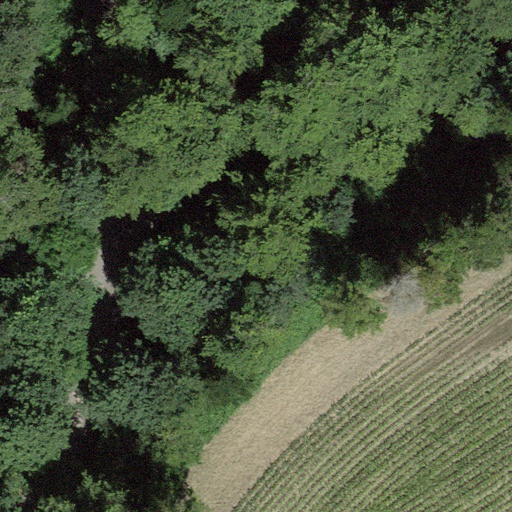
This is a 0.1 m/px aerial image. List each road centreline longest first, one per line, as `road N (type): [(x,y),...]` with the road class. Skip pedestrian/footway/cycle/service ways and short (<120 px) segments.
road 1 (unclassified): [(108,0),(105,194),(49,511)]
road 2 (track): [(105,194),(186,179),(351,0)]
